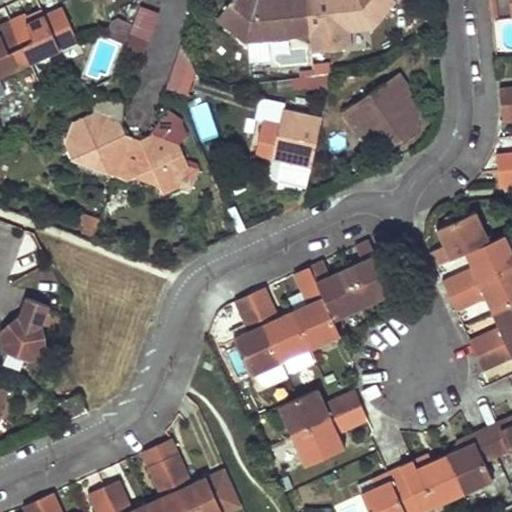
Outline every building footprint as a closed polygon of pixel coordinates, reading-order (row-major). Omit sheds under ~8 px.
[(294,34),(294,37),(308,36),(304,0),(264,0),(263,2),(261,0),(232,0),(219,17),(248,42),(269,40),(272,36),(294,34)] [(304,0),(308,36),(310,51),(345,47),(352,45),(350,31),(369,29),(393,0),(304,0)] [(26,14),(10,21),(29,64),(78,42),(62,7),(44,16),(29,22),(27,17),(26,14)] [(41,10),(27,17),(29,22),(44,16),(41,10)] [(0,77),(29,64),(10,21),(0,24),(0,77)] [(116,23),(111,38),(125,44),(131,29),(116,23)] [(293,86),(330,85),(329,66),(292,67),(293,86)] [(408,87),(409,86),(399,73),(344,112),(361,136),(365,133),(398,139),(401,143),(418,130),(422,108),(408,87)] [(511,87),(499,89),(501,105),(511,103),(511,87)] [(190,105),(201,140),(218,135),(207,99),(190,105)] [(70,159),(116,177),(132,137),(126,135),(121,122),(122,116),(123,103),(94,100),(93,113),(73,123),(64,144),(70,159)] [(511,103),(501,105),(503,121),(511,120),(511,103)] [(310,167),(321,118),(284,110),(279,130),(262,127),(256,156),(273,159),(310,167)] [(139,140),(132,137),(116,177),(127,181),(135,178),(159,186),(163,195),(178,188),(187,165),(178,145),(186,134),(162,117),(154,128),(151,135),(139,140)] [(511,152),(496,154),(497,171),(511,169),(511,152)] [(511,169),(497,171),(499,188),(511,186),(511,169)] [(437,230),(445,246),(430,253),(436,267),(466,253),(489,242),(476,212),(437,230)] [(511,267),(511,250),(505,235),(489,242),(466,253),(473,267),(442,281),(449,296),(511,267)] [(363,307),(393,294),(369,240),(355,247),(362,261),(346,269),(363,307)] [(309,267),(334,321),(363,307),(346,269),(330,276),(323,261),(309,267)] [(294,274),(307,304),(293,310),(311,349),(341,336),(334,321),(309,267),(294,274)] [(493,312),(511,303),(511,267),(449,296),(456,312),(487,298),(493,312)] [(293,310),(279,317),(265,287),(250,294),(281,363),(311,349),(293,310)] [(235,301),(248,331),(234,337),(251,376),(281,363),(250,294),(235,301)] [(54,313),(25,302),(19,317),(0,332),(4,351),(32,362),(47,350),(43,326),(50,324),(54,313)] [(511,339),(511,303),(493,312),(500,326),(469,340),(470,342),(476,356),(511,339)] [(511,339),(476,356),(483,371),(511,357),(511,339)] [(0,414),(8,393),(0,389),(0,414)] [(279,407),(293,437),(361,405),(355,390),(324,404),(318,389),(297,399),(279,407)] [(90,411),(83,395),(55,408),(63,425),(91,413),(90,411)] [(293,437),(306,466),(345,449),(338,435),(368,421),(361,405),(293,437)] [(511,416),(511,415),(497,422),(484,428),(497,456),(509,450),(511,456),(511,416)] [(445,455),(463,494),(492,480),(484,462),(497,456),(484,428),(472,434),(456,441),(459,449),(445,455)] [(157,445),(186,511),(222,511),(207,476),(192,483),(172,438),(157,445)] [(151,511),(186,511),(157,445),(141,452),(161,497),(147,503),(151,511)] [(463,494),(445,455),(419,467),(416,459),(412,460),(400,466),(413,495),(425,489),(433,507),(463,494)] [(357,485),(369,511),(405,511),(400,500),(413,495),(400,466),(387,472),(357,485)] [(104,486),(115,511),(151,511),(147,503),(133,510),(119,479),(104,486)] [(115,511),(104,486),(88,493),(97,511),(115,511)] [(38,499),(43,511),(62,511),(54,492),(38,499)] [(43,511),(38,499),(23,506),(25,511),(43,511)]
